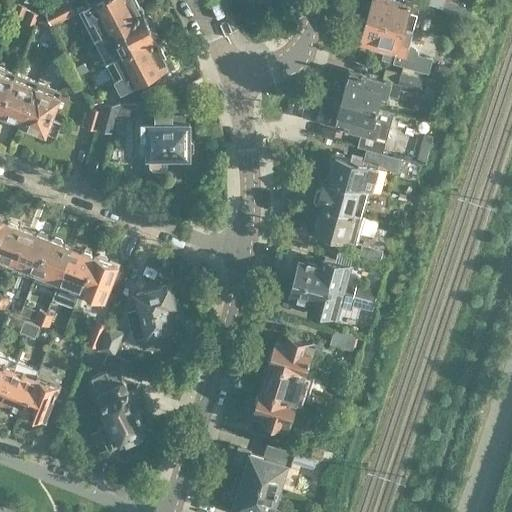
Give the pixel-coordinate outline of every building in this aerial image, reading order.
[(69,0),(45,13),(51,25),(76,12),(88,6),(85,0),(69,0)] [(102,0),(80,12),(94,39),(143,13),(136,0),(102,0)] [(366,16),(412,29),(420,4),(406,0),(370,0),(370,2),(367,4),(365,9),(368,12),(366,16)] [(7,1),(2,13),(12,17),(17,5),(7,1)] [(18,4),(13,16),(22,20),(27,8),(18,4)] [(26,22),(34,25),(38,13),(31,10),(26,22)] [(145,17),(143,13),(94,39),(106,62),(155,37),(150,27),(151,26),(153,23),(151,18),(147,16),(145,17)] [(412,29),(366,16),(366,18),(363,19),(361,27),(362,31),(360,40),(384,48),(381,59),(385,60),(429,73),(433,58),(418,54),(418,52),(417,50),(415,47),(413,44),(410,44),(408,43),(412,29)] [(126,102),(143,102),(133,84),(144,79),(145,80),(157,73),(157,74),(172,66),(167,55),(164,56),(155,37),(106,62),(126,102)] [(84,63),(75,68),(79,75),(88,70),(84,63)] [(350,71),(343,97),(378,106),(381,94),(386,96),(387,94),(397,96),(399,88),(404,89),(418,93),(424,72),(429,74),(429,73),(402,65),(400,72),(385,67),(384,72),(385,72),(383,79),(365,73),(364,75),(350,71)] [(0,111),(15,73),(0,67),(0,111)] [(37,82),(15,73),(0,111),(22,120),(37,82)] [(22,120),(21,122),(56,135),(61,121),(50,117),(60,91),(37,82),(22,120)] [(343,97),(336,123),(385,138),(388,126),(393,110),(378,106),(343,97)] [(97,127),(98,127),(112,131),(117,115),(120,102),(104,104),(102,110),(97,127)] [(120,102),(117,115),(136,115),(135,107),(143,103),(143,102),(126,102),(120,102)] [(97,127),(102,110),(91,106),(85,125),(97,129),(98,127),(97,127)] [(182,114),(142,114),(142,137),(147,137),(147,156),(148,156),(148,166),(152,169),(163,169),(166,166),(166,156),(189,156),(189,153),(190,153),(193,150),(193,142),(189,138),(189,122),(182,122),(182,114)] [(323,177),(370,191),(372,191),(380,165),(351,157),(349,158),(344,157),(344,155),(337,153),(331,156),(329,162),(330,165),(327,178),(323,177)] [(387,153),(383,166),(399,171),(402,157),(387,153)] [(370,191),(323,177),(319,187),(317,189),(314,199),(316,203),(362,216),(370,191)] [(362,216),(316,203),(318,204),(311,231),(357,243),(364,217),(362,216)] [(4,221),(0,232),(0,264),(11,269),(27,230),(5,221),(5,220),(4,221)] [(11,269),(33,277),(49,237),(27,229),(27,230),(11,269)] [(49,237),(33,277),(56,286),(71,248),(72,247),(49,237)] [(357,256),(379,262),(383,250),(361,243),(357,256)] [(71,248),(56,286),(78,295),(93,256),(71,248)] [(94,255),(93,256),(78,295),(101,304),(117,264),(94,255)] [(294,278),(341,291),(349,265),(324,258),(321,267),(318,266),(316,264),(308,261),(305,262),(299,260),(298,265),(295,266),(293,272),(295,275),(294,278)] [(352,294),(341,291),(294,278),(293,281),(290,282),(289,288),(290,290),(289,294),(295,296),(296,298),(304,300),(308,299),(311,300),(308,309),(334,315),(337,304),(353,308),(354,305),(373,310),(375,300),(352,294)] [(134,329),(143,327),(145,335),(174,327),(169,306),(174,304),(169,283),(134,292),(138,308),(130,311),(134,329)] [(352,294),(375,300),(378,291),(355,285),(352,294)] [(2,293),(0,297),(0,305),(5,308),(10,296),(2,293)] [(34,319),(41,322),(46,310),(38,307),(34,319)] [(46,310),(41,322),(50,325),(55,314),(46,310)] [(84,342),(97,347),(108,324),(93,318),(84,342)] [(20,332),(27,335),(32,323),(25,320),(20,332)] [(27,335),(35,338),(39,326),(32,323),(27,335)] [(108,324),(97,347),(98,347),(98,348),(115,355),(125,331),(108,324)] [(335,328),(331,343),(353,349),(357,334),(335,328)] [(269,362),(269,363),(309,376),(310,373),(314,359),(319,356),(322,346),(287,335),(285,341),(276,337),(269,362)] [(81,358),(102,367),(108,354),(86,345),(81,358)] [(0,399),(15,361),(0,355),(0,399)] [(143,376),(145,365),(127,360),(124,372),(143,376)] [(15,361),(0,399),(0,402),(21,411),(37,370),(15,361)] [(37,370),(21,411),(43,420),(48,408),(59,412),(67,392),(56,387),(64,369),(54,364),(53,367),(41,362),(38,371),(37,370)] [(261,388),(301,401),(301,400),(318,406),(322,395),(310,392),(315,375),(310,373),(309,376),(269,363),(262,388),(261,388)] [(127,391),(117,370),(92,382),(102,402),(100,403),(110,423),(100,428),(109,448),(126,440),(129,442),(134,444),(137,442),(139,437),(138,434),(146,430),(140,418),(142,417),(139,409),(140,408),(131,389),(127,391)] [(301,401),(261,388),(260,388),(252,413),(262,415),(260,421),(295,432),(298,421),(296,417),(301,401)] [(305,444),(302,454),(321,460),(324,450),(305,444)] [(236,478),(276,491),(284,466),(249,455),(250,452),(238,448),(234,461),(241,464),(236,478)] [(269,511),(276,491),(236,478),(233,490),(225,488),(220,505),(234,510),(236,505),(257,511),(269,511)]
